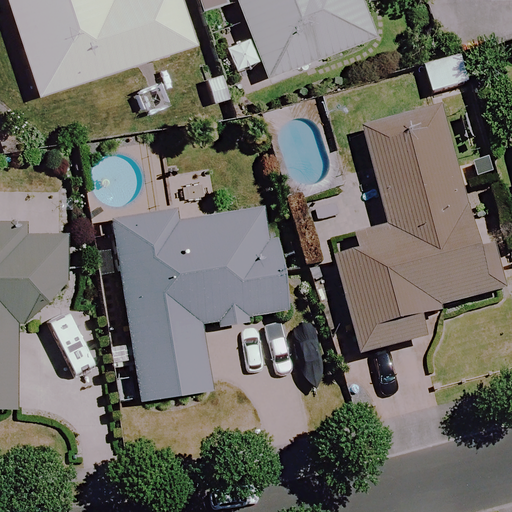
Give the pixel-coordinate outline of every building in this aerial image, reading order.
[(3,0),(37,101),(193,50),(177,0),(3,0)] [(234,0),(265,82),(374,41),(359,0),(234,0)] [(479,258),(443,114),(365,134),(389,233),(333,247),(362,362),(428,346),(421,318),(505,297),(495,254),(479,258)] [(287,316),(271,212),(176,226),(174,217),(114,226),(141,404),(209,394),(199,329),(287,316)] [(0,236),(0,420),(8,421),(14,326),(57,329),(62,240),(0,236)]
